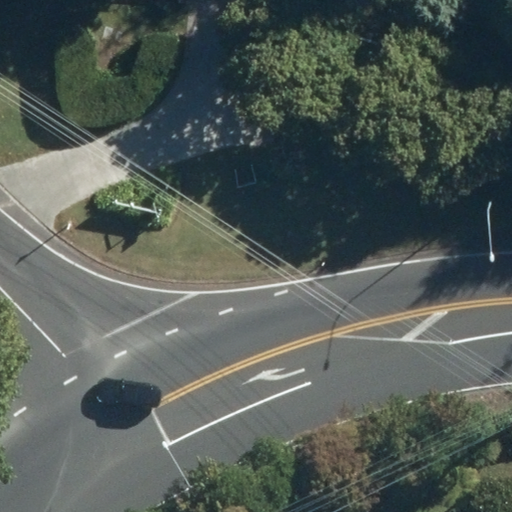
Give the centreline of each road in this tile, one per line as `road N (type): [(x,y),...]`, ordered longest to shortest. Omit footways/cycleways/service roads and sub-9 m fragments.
road 1 (secondary): [(132,379),(289,338),(511,326)]
road 2 (tertiary): [(132,379),(0,255)]
road 3 (secondary): [(0,488),(132,379)]
